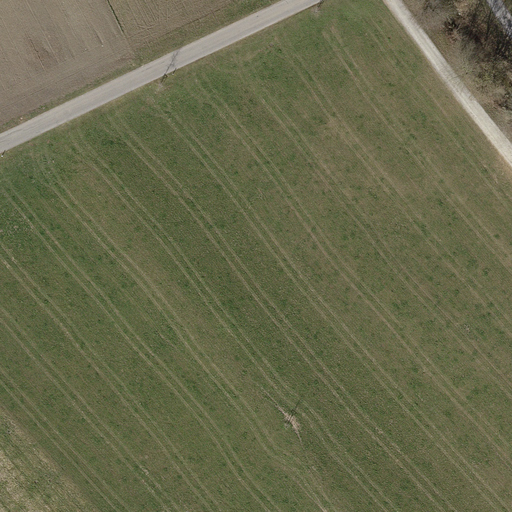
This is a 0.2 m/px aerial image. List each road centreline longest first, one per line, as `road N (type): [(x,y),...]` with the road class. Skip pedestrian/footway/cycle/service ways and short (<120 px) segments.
road 1 (unclassified): [(307,0),(0,145)]
road 2 (track): [(392,0),(511,156)]
